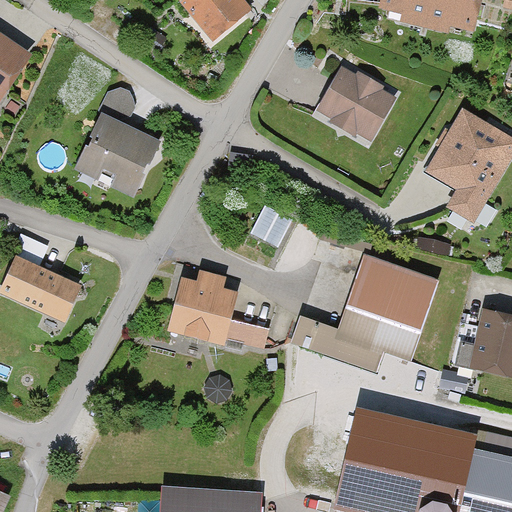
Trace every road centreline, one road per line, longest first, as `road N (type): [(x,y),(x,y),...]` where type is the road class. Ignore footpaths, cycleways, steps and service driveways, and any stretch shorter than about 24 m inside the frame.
road 1 (residential): [(27,0),(229,128)]
road 2 (residential): [(47,447),(146,258)]
road 3 (residential): [(229,128),(390,230)]
road 4 (residential): [(0,208),(146,258)]
road 5 (residential): [(146,258),(229,128)]
road 6 (residential): [(229,128),(302,0)]
